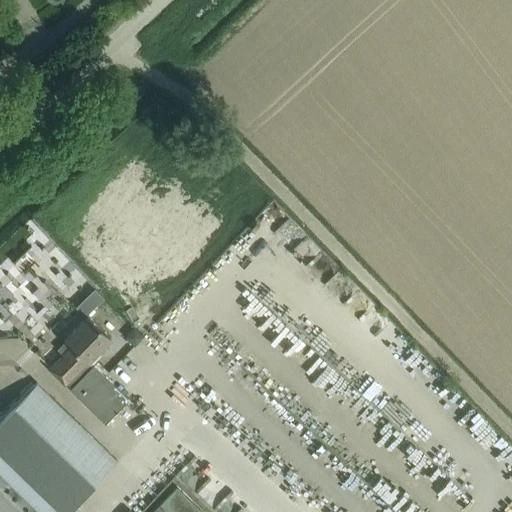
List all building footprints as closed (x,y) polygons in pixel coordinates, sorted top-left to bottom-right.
[(266,203),(234,237),(246,249),(279,214),(266,203)] [(54,223),(26,237),(32,248),(59,235),(54,223)] [(172,299),(187,284),(179,276),(164,292),(172,299)] [(56,293),(32,312),(53,339),(77,320),(56,293)] [(62,354),(48,368),(49,369),(64,383),(66,381),(71,386),(92,364),(87,359),(109,336),(87,314),(63,339),(65,341),(57,349),(62,354)] [(104,423),(128,398),(92,364),(71,386),(69,388),(104,423)] [(116,457),(37,381),(13,406),(12,406),(0,418),(0,472),(41,511),(62,511),(63,511),(65,511),(94,483),(92,481),(116,457)] [(408,484),(419,494),(433,479),(421,469),(408,484)] [(150,511),(204,511),(177,485),(163,499),(159,503),(150,511)] [(464,511),(451,497),(439,509),(441,511),(464,511)]
